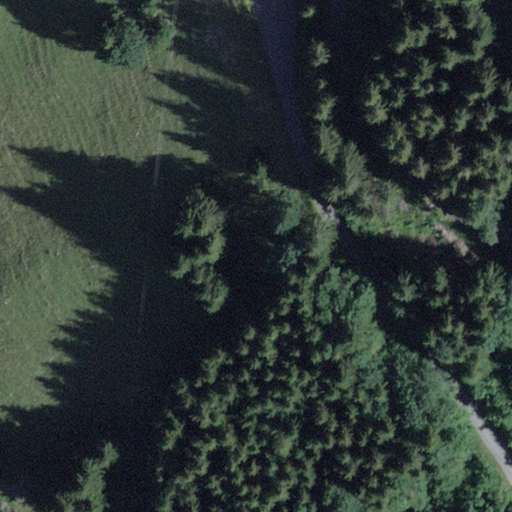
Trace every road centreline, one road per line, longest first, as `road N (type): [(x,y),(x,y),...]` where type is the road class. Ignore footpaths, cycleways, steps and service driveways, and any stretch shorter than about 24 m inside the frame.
road 1 (unclassified): [(255,0),(311,168),(384,291),(511,471)]
road 2 (unclassified): [(511,281),(371,141),(342,83),(337,0)]
